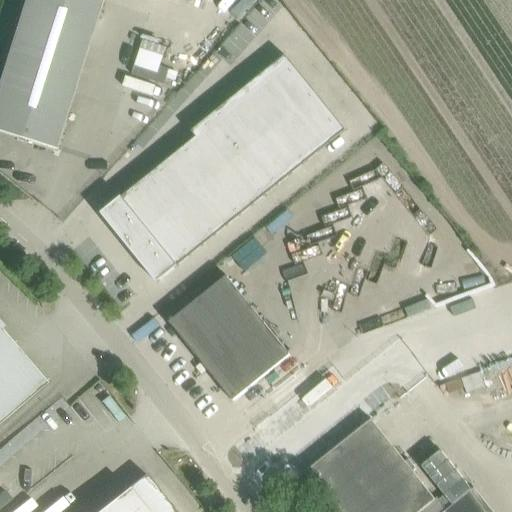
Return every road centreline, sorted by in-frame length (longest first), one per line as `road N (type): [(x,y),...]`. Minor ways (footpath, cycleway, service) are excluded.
road 1 (unknown): [(108,339),(326,155),(349,121),(346,102),(297,48),(282,39),(265,42),(43,264)]
road 2 (unclassified): [(250,511),(54,274),(0,225)]
